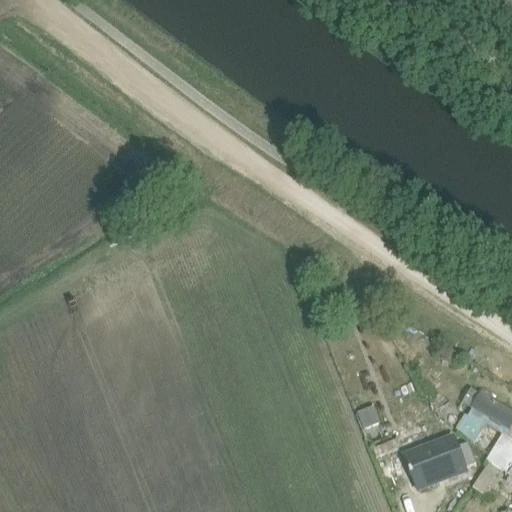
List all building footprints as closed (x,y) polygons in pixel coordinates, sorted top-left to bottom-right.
[(331,297),(320,302),(324,313),(339,307),(335,296),(332,297),(331,297)] [(354,325),(330,334),(348,380),(371,371),(354,325)] [(459,358),(444,348),(442,351),(438,358),(453,368),(458,360),(459,358)] [(511,417),(481,399),(471,416),(459,435),(476,445),(487,427),(503,437),(487,463),(489,464),(488,466),(497,472),(498,470),(511,444),(511,442),(506,439),(511,430),(511,417)] [(374,409),(357,415),(364,432),(381,425),(374,409)] [(396,437),(401,449),(408,468),(428,460),(437,483),(477,467),(467,442),(458,446),(456,440),(439,446),(430,423),(396,437)] [(511,444),(498,470),(510,477),(511,478),(511,444)]
